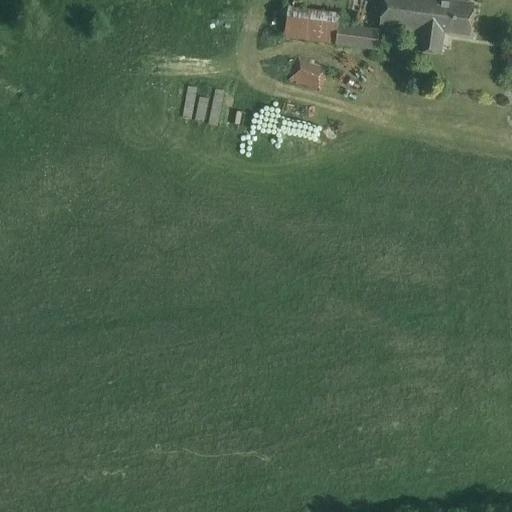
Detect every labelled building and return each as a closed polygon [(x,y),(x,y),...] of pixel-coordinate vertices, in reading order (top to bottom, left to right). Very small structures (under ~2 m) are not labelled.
[(228,0),(227,24),(254,26),(255,0),(228,0)] [(441,53),(444,32),(469,35),(473,2),(456,0),(381,0),(378,26),(418,31),(416,49),(441,53)] [(283,39),(377,51),(380,29),(339,23),(340,14),(288,7),(283,39)] [(320,92),(324,72),(291,65),(287,85),(320,92)] [(302,123),(301,147),(355,150),(355,137),(333,136),(333,124),(302,123)] [(259,206),(291,206),(291,194),(259,194),(259,206)]
